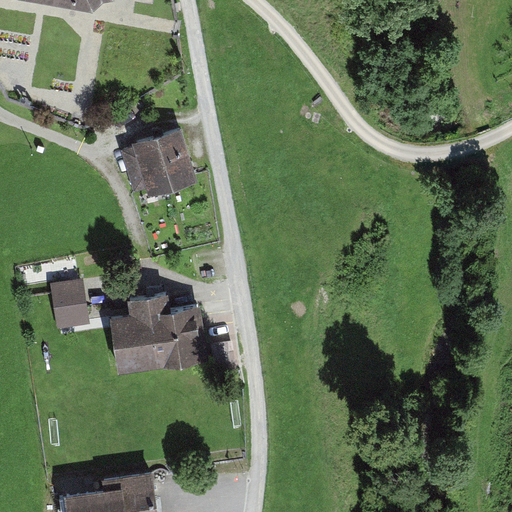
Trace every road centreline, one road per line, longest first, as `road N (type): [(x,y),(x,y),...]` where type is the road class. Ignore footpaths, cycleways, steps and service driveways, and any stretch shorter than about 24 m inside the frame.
road 1 (track): [(194,30),(243,275),(262,454),(254,511)]
road 2 (residential): [(511,128),(418,155),(365,134),(290,33),(251,0)]
